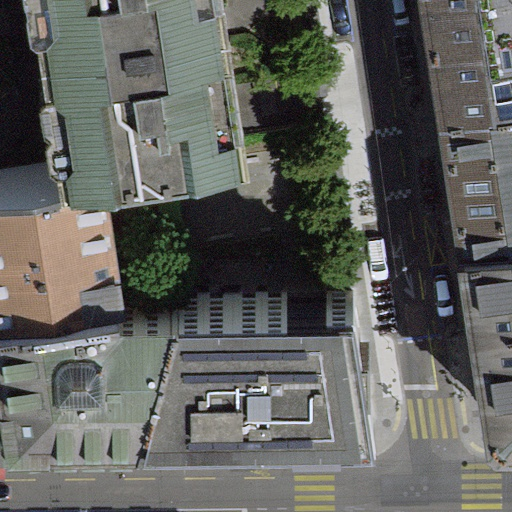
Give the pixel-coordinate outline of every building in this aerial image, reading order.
[(47,0),(53,31),(225,2),(225,0),(47,0)] [(511,0),(432,0),(446,97),(511,87),(511,0)] [(225,2),(53,31),(65,119),(71,161),(102,156),(149,149),(244,134),(241,109),(237,81),(229,24),(225,2)] [(468,232),(511,225),(511,87),(446,97),(468,232)] [(102,156),(71,161),(0,172),(0,303),(122,284),(102,156)] [(511,225),(468,232),(497,413),(502,420),(511,419),(511,225)] [(123,293),(122,284),(0,303),(0,350),(12,423),(144,423),(181,294),(123,293)] [(305,292),(181,294),(144,423),(269,421),(305,292)] [(355,292),(305,292),(269,421),(375,421),(355,292)]
